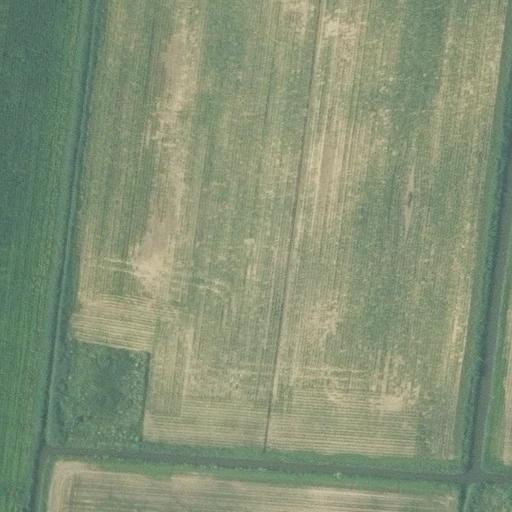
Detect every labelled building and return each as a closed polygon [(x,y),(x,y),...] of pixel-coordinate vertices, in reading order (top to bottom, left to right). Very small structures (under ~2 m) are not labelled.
[(7,228),(0,242),(0,273),(25,285),(32,270),(19,264),(30,239),(7,228)] [(134,274),(118,307),(138,316),(154,284),(134,274)] [(154,284),(138,316),(155,325),(168,298),(171,292),(154,284)] [(155,325),(152,330),(168,338),(184,305),(168,298),(155,325)] [(21,299),(17,310),(24,314),(29,303),(21,299)] [(184,305),(168,338),(184,346),(200,313),(184,305)] [(200,313),(184,346),(201,354),(217,321),(200,313)] [(217,321),(201,354),(217,361),(233,329),(217,321)] [(233,329),(217,361),(238,371),(253,339),(233,329)] [(0,343),(0,366),(27,374),(33,352),(0,343)] [(114,349),(109,359),(116,363),(121,352),(114,349)] [(121,352),(116,363),(123,366),(128,356),(121,352)] [(0,366),(0,385),(23,392),(27,374),(0,366)] [(143,371),(138,382),(145,385),(151,375),(143,371)] [(151,375),(145,385),(153,389),(158,378),(151,375)] [(179,380),(174,391),(181,394),(186,384),(179,380)] [(103,383),(97,405),(132,415),(138,393),(103,383)] [(186,384),(181,394),(188,398),(193,387),(186,384)] [(0,385),(0,404),(18,409),(23,392),(0,385)] [(351,490),(332,511),(397,511),(401,509),(404,511),(405,510),(404,509),(425,484),(410,471),(404,477),(395,469),(400,462),(350,420),(316,391),(299,411),(305,416),(298,424),(292,419),(282,431),(351,490)] [(202,392),(197,402),(204,406),(210,395),(202,392)] [(0,404),(0,422),(13,427),(18,409),(0,404)] [(97,405),(92,423),(127,432),(132,415),(97,405)] [(169,417),(167,425),(179,428),(181,420),(169,417)] [(0,422),(0,446),(7,448),(13,427),(0,422)] [(92,423),(87,440),(122,449),(127,432),(92,423)] [(167,425),(165,432),(176,435),(179,428),(167,425)] [(87,440),(83,457),(117,467),(122,449),(87,440)] [(162,442),(160,450),(172,453),(174,445),(162,442)] [(83,457),(77,479),(111,489),(117,467),(83,457)] [(152,469),(147,475),(156,483),(161,477),(152,469)] [(147,475),(142,481),(151,489),(156,483),(147,475)]
